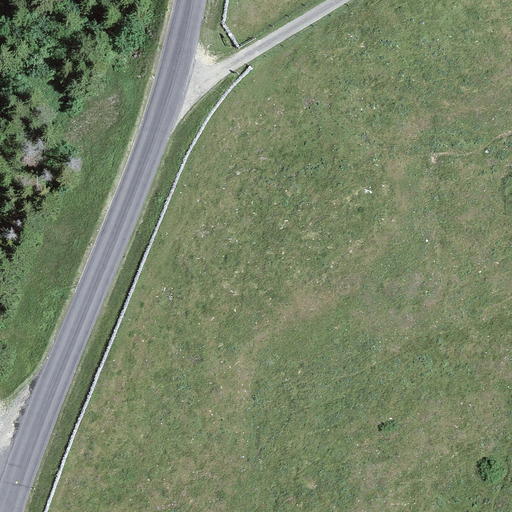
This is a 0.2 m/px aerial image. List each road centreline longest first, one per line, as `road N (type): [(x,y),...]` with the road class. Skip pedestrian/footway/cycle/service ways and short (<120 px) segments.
road 1 (tertiary): [(191,0),(171,82),(6,511)]
road 2 (track): [(171,82),(200,80),(339,0)]
